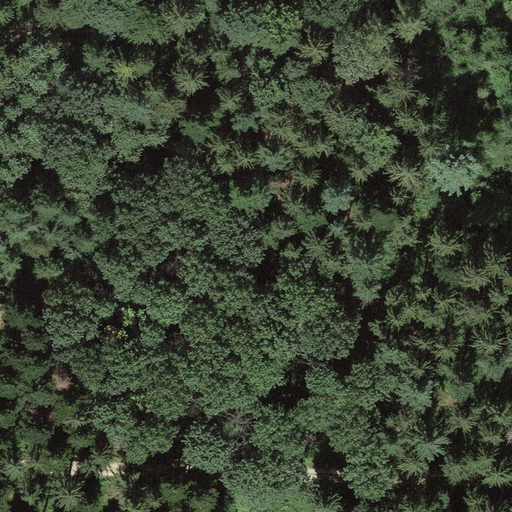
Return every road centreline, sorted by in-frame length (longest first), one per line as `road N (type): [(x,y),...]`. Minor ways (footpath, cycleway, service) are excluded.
road 1 (track): [(0,462),(511,484)]
road 2 (track): [(403,0),(343,22),(163,44),(0,42)]
